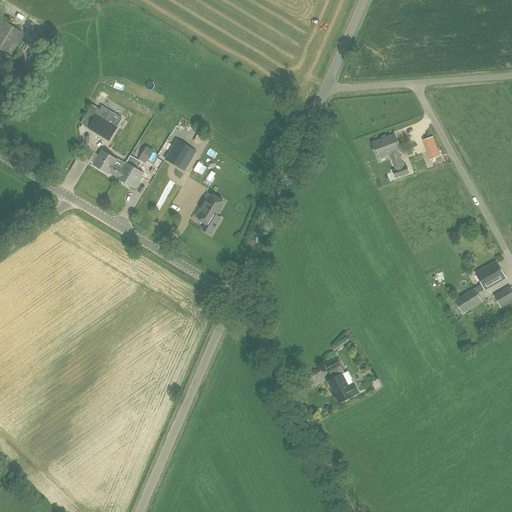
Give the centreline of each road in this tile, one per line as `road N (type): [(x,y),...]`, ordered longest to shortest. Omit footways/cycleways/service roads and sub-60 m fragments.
road 1 (unclassified): [(233,298),(0,156)]
road 2 (unclassified): [(350,511),(233,298)]
road 3 (unclassified): [(139,511),(233,298)]
road 4 (unclassified): [(233,298),(324,89)]
road 5 (unclassified): [(324,89),(511,75)]
